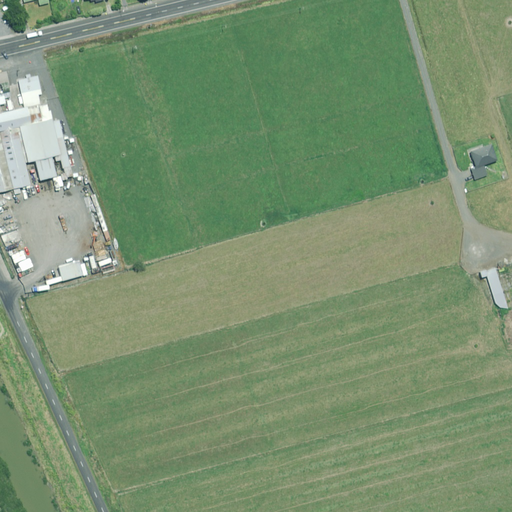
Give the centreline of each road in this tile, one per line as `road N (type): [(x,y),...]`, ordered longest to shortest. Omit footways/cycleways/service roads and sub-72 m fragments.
road 1 (unclassified): [(0,285),(101,511)]
road 2 (primary): [(0,52),(214,0)]
